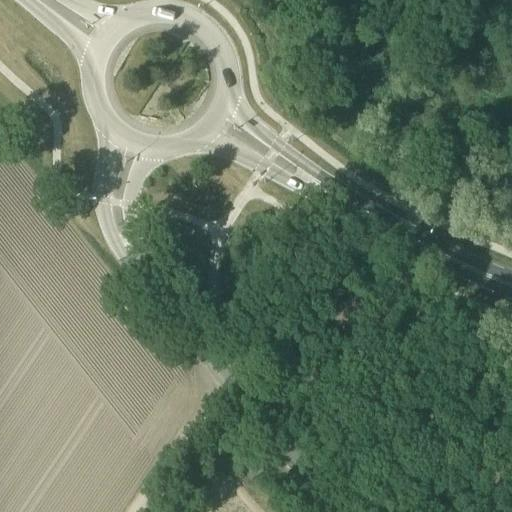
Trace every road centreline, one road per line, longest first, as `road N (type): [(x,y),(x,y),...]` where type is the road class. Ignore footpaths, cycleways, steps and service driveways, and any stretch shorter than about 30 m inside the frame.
road 1 (tertiary): [(332,511),(133,255)]
road 2 (primary): [(511,286),(328,191)]
road 3 (primary): [(225,98),(220,51),(193,23),(155,14),(119,28)]
road 4 (track): [(132,511),(221,376)]
road 5 (primary): [(328,191),(225,98)]
road 6 (primary): [(202,133),(328,191)]
road 7 (tertiary): [(110,128),(104,214),(108,231),(133,255)]
